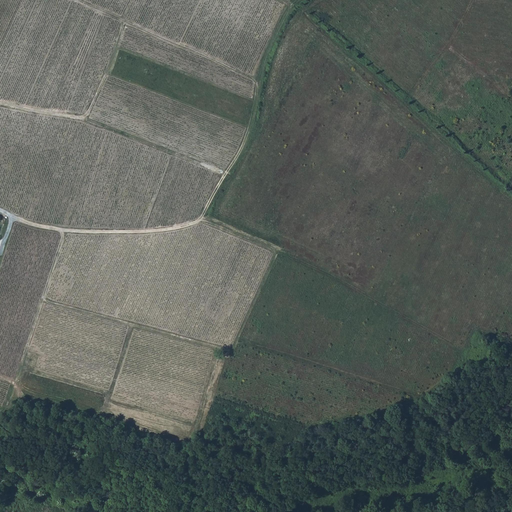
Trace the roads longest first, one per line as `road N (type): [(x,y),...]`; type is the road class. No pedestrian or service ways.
road 1 (track): [(59,229),(153,230),(197,221),(249,129),(282,18),(300,0)]
road 2 (track): [(511,338),(476,329),(468,346),(455,347),(374,297),(197,221)]
road 3 (track): [(295,3),(511,196)]
road 4 (track): [(59,229),(3,409)]
